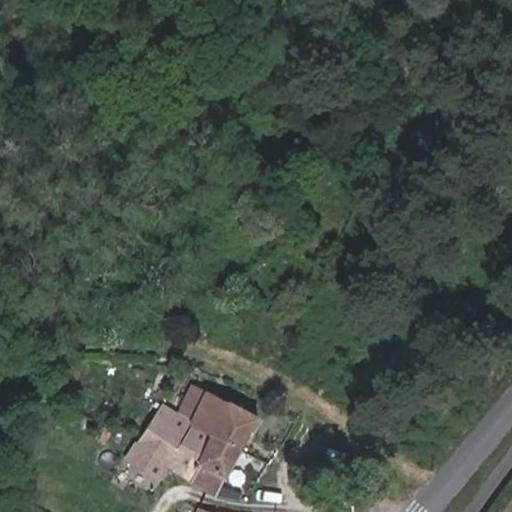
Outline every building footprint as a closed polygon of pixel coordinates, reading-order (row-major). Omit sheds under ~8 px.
[(150,395),(161,400),(171,378),(159,373),(150,395)] [(36,397),(46,401),(52,381),(42,378),(36,397)] [(208,391),(193,383),(178,413),(192,422),(208,391)] [(240,449),(257,416),(208,391),(192,422),(212,436),(240,449)] [(142,434),(138,440),(191,476),(212,436),(192,422),(178,413),(163,403),(142,434)] [(191,476),(216,493),(240,449),(212,436),(191,476)] [(198,511),(216,511),(218,508),(202,502),(198,511)]
